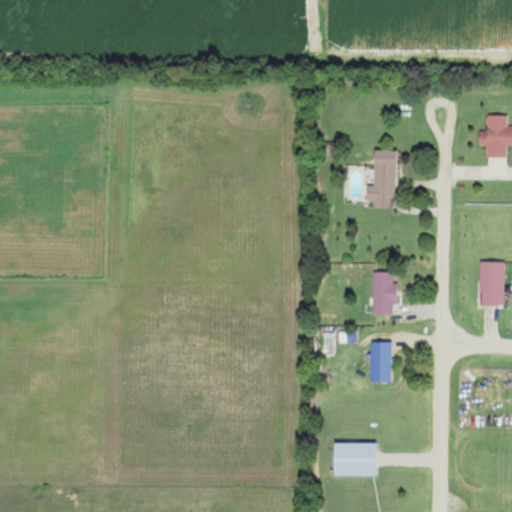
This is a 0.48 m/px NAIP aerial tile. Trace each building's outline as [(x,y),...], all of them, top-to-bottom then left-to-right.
[(511,145),(511,126),(507,126),(508,115),(487,115),(487,131),(479,131),(479,146),(486,146),(486,157),(507,157),(507,146),(511,145)] [(366,201),(374,201),(373,208),(395,208),(397,150),(374,150),(373,185),(366,185),(366,201)] [(480,305),(504,306),(505,262),(481,262),(480,305)] [(397,305),(398,283),(393,283),(393,272),(374,272),(373,314),(392,315),(393,305),(397,305)] [(335,333),(324,332),(324,354),(335,354),(335,333)] [(370,381),(391,382),(392,342),(371,342),(370,381)] [(334,475),(375,476),(376,443),(334,443),(334,475)]
